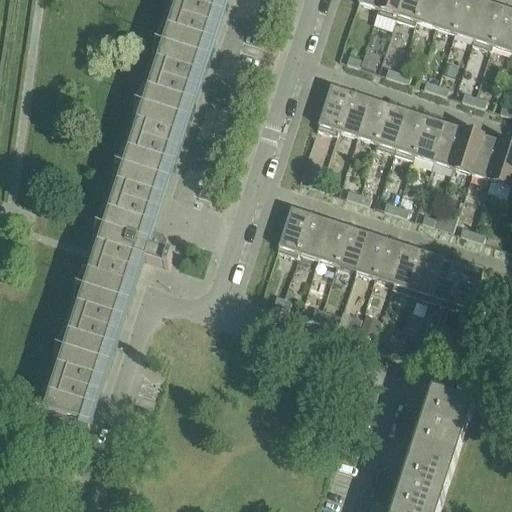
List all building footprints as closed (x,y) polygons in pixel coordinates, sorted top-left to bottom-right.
[(147,230),(221,0),(179,0),(44,418),(82,430),(136,263),(168,274),(172,261),(160,257),(163,249),(160,248),(157,243),(158,240),(150,237),(152,232),(147,230)] [(377,14),(381,0),(360,0),(358,8),(377,14)] [(396,20),(402,0),(381,0),(377,14),(396,20)] [(415,27),(424,0),(402,0),(396,20),(415,27)] [(434,33),(445,0),(424,0),(415,27),(434,33)] [(454,39),(466,1),(463,0),(445,0),(434,33),(454,39)] [(473,45),(485,7),(466,1),(454,39),(473,45)] [(492,52),(504,13),(485,7),(473,45),(492,52)] [(511,58),(511,54),(511,15),(504,13),(492,52),(511,58)] [(379,58),(383,48),(371,44),(368,54),(379,58)] [(359,73),(361,65),(350,61),(347,69),(359,73)] [(397,85),(400,77),(389,74),(386,82),(397,85)] [(409,89),(412,81),(400,77),(397,85),(409,89)] [(436,98),(439,90),(427,86),(424,94),(436,98)] [(447,101),(450,94),(439,90),(436,98),(447,101)] [(339,136),(351,98),(332,92),(319,130),(339,136)] [(358,143),(370,104),(351,98),(339,136),(358,143)] [(474,110),(476,102),(465,98),(462,106),(474,110)] [(485,114),(488,106),(476,102),(474,110),(485,114)] [(377,149),(389,111),(370,104),(358,143),(377,149)] [(396,155),(409,117),(389,111),(377,149),(396,155)] [(511,122),(511,120),(511,113),(503,111),(500,119),(511,122)] [(415,161),(428,123),(409,117),(396,155),(415,161)] [(434,168),(447,129),(428,123),(415,161),(434,168)] [(453,174),(466,135),(447,129),(434,168),(450,173),(448,178),(452,179),(453,174)] [(473,180),(485,142),(466,135),(453,174),(473,180)] [(490,191),(504,148),(485,142),(473,180),(488,185),(487,190),(490,191)] [(511,193),(511,189),(511,150),(504,148),(490,191),(493,192),(494,187),(511,193)] [(320,195),(323,187),(311,183),(309,191),(320,195)] [(332,198),(334,191),(323,187),(320,195),(332,198)] [(358,207),(361,199),(349,196),(347,203),(358,207)] [(370,211),(372,203),(361,199),(358,207),(370,211)] [(396,219),(398,212),(387,208),(384,216),(396,219)] [(407,223),(410,216),(398,212),(396,219),(407,223)] [(299,258),(311,220),(292,214),(280,252),(299,258)] [(437,224),(434,232),(446,236),(453,238),(459,221),(440,215),(437,224)] [(318,265),(330,226),(311,220),(299,258),(318,265)] [(434,232),(437,224),(425,221),(423,228),(434,232)] [(337,271),(350,233),(330,226),(318,265),(337,271)] [(356,277),(369,239),(350,233),(337,271),(356,277)] [(472,244),(474,237),(463,233),(461,241),(472,244)] [(483,248),(486,240),(474,237),(472,244),(483,248)] [(375,283),(388,245),(369,239),(356,277),(375,283)] [(394,290),(407,251),(388,245),(375,283),(377,284),(376,288),(390,292),(391,289),(394,290)] [(414,296),(426,258),(407,251),(394,290),(393,294),(411,300),(413,296),(414,296)] [(433,302),(445,264),(426,258),(414,296),(432,302),(433,302)] [(452,308),(464,270),(445,264),(433,302),(432,302),(430,306),(451,313),(452,308)] [(471,315),(484,276),(464,270),(452,308),(471,315)] [(281,315),(285,303),(277,301),(273,313),(281,315)] [(289,318),(292,306),(285,303),(281,315),(289,318)] [(319,327),(323,316),(315,313),(311,325),(319,327)] [(327,330),(331,318),(323,316),(319,327),(327,330)] [(357,340),(361,328),(353,326),(349,337),(357,340)] [(365,342),(369,331),(361,328),(357,340),(365,342)] [(395,352),(399,341),(391,338),(387,350),(395,352)] [(403,355),(407,343),(399,341),(395,352),(403,355)] [(433,365),(437,353),(429,350),(426,362),(433,365)] [(441,367),(445,355),(437,353),(433,365),(441,367)] [(440,511),(474,411),(463,408),(464,404),(459,402),(458,406),(433,397),(395,511),(440,511)]
